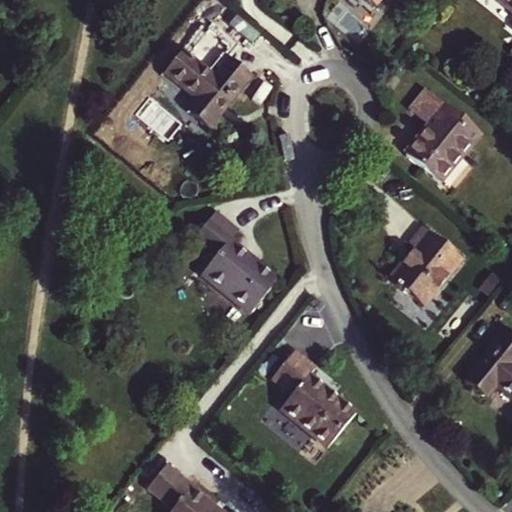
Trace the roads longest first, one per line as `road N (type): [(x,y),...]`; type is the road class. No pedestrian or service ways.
road 1 (residential): [(485,511),(421,445),(362,354),(324,271),(307,202)]
road 2 (residential): [(307,202),(294,118),(304,81),(327,67),(359,80),(365,119),(352,148)]
